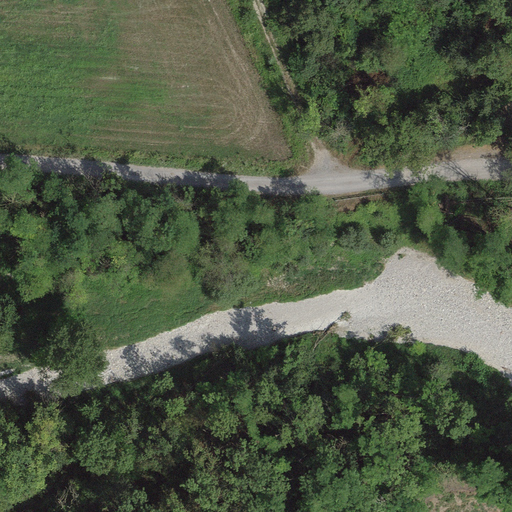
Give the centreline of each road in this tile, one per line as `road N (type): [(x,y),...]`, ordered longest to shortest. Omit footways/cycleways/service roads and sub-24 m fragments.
road 1 (track): [(511,164),(489,160),(336,189),(0,161)]
road 2 (track): [(251,0),(336,189)]
